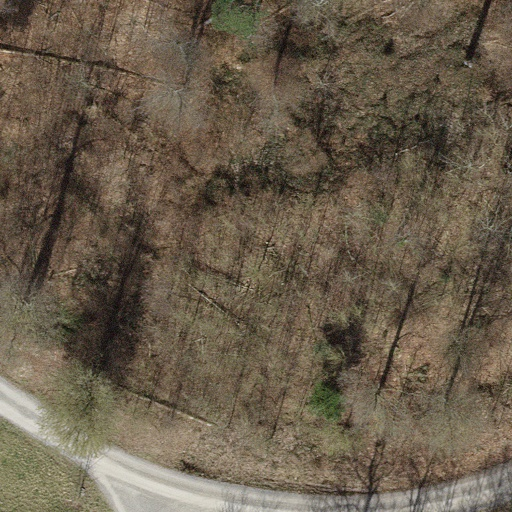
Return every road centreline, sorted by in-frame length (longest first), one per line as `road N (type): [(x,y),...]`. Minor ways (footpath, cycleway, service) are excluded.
road 1 (track): [(0,391),(149,480)]
road 2 (track): [(149,480),(294,511)]
road 3 (track): [(380,511),(511,481)]
